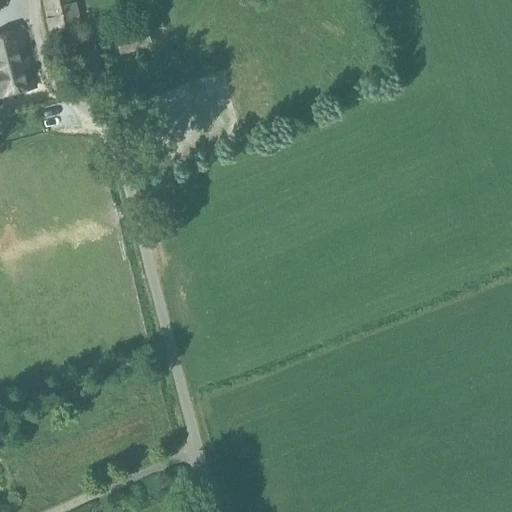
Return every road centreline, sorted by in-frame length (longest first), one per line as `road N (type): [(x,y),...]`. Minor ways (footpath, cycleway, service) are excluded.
road 1 (unclassified): [(198,447),(129,188),(108,136),(50,71),(33,0)]
road 2 (unclassified): [(198,447),(51,511)]
